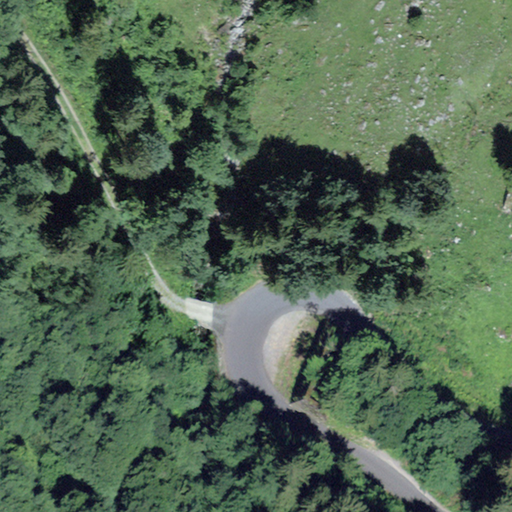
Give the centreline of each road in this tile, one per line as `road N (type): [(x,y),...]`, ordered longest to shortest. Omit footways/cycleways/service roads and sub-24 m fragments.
road 1 (tertiary): [(511,440),(421,396),(354,318),(323,297),(280,296),(250,315),(239,345),(243,369),(265,402),(431,511)]
road 2 (track): [(242,327),(178,307),(160,286),(0,5)]
